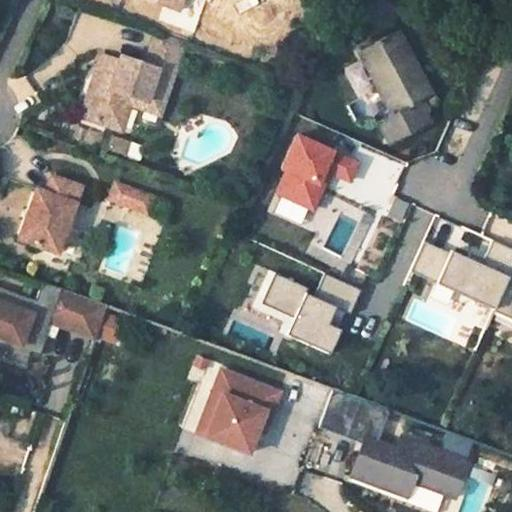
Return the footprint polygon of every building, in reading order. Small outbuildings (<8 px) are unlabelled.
[(166,0),(164,6),(174,10),(177,0),(166,0)] [(327,15),(314,44),(335,53),(348,24),(327,15)] [(393,28),(355,51),(391,113),(375,122),(389,146),(429,121),(423,111),(425,110),(418,97),(429,90),(393,28)] [(77,115),(108,126),(114,109),(127,103),(143,103),(158,108),(183,40),(154,30),(142,64),(136,62),(130,65),(116,60),(99,54),(77,115)] [(116,60),(130,65),(136,62),(117,55),(116,60)] [(114,109),(108,126),(117,130),(127,103),(114,109)] [(158,108),(143,103),(141,108),(156,114),(158,108)] [(326,175),(346,184),(356,162),(292,132),(264,192),(309,213),(326,175)] [(15,239),(54,253),(78,186),(48,174),(42,192),(33,188),(15,239)] [(106,198),(129,207),(135,191),(112,182),(106,198)] [(135,191),(129,207),(144,212),(150,196),(135,191)] [(413,324),(475,346),(481,326),(511,337),(511,251),(486,242),(479,263),(420,242),(409,273),(429,280),(413,324)] [(325,354),(353,288),(317,273),(310,289),(262,269),(246,308),(277,321),(272,332),(325,354)] [(39,280),(32,300),(0,288),(0,347),(4,349),(2,356),(23,363),(28,350),(37,353),(44,334),(42,333),(47,319),(91,334),(102,303),(39,280)] [(103,311),(95,340),(112,344),(120,316),(103,311)] [(216,366),(190,436),(249,458),(276,388),(216,366)] [(325,397),(359,409),(363,397),(310,378),(307,388),(326,395),(325,397)] [(40,428),(58,433),(70,396),(59,392),(54,407),(48,405),(40,428)]
